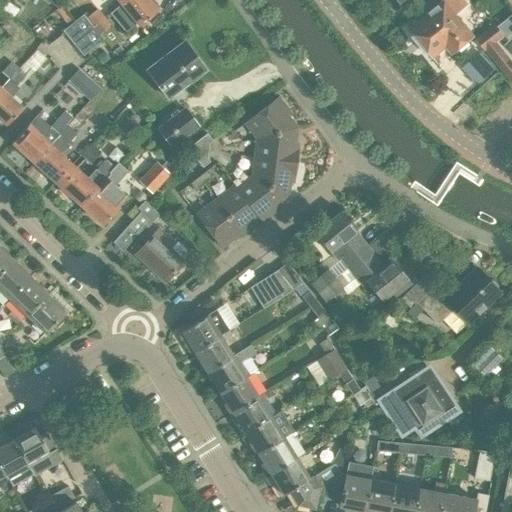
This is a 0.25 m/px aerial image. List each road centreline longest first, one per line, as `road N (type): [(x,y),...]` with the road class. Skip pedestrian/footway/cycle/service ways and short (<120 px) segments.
road 1 (residential): [(134,334),(363,164)]
road 2 (residential): [(511,179),(430,120),(325,0)]
road 3 (residential): [(242,511),(134,334)]
road 4 (residential): [(363,164),(237,0)]
road 5 (residential): [(134,334),(0,200)]
road 6 (residential): [(511,251),(447,225),(363,164)]
road 7 (residential): [(0,406),(134,334)]
